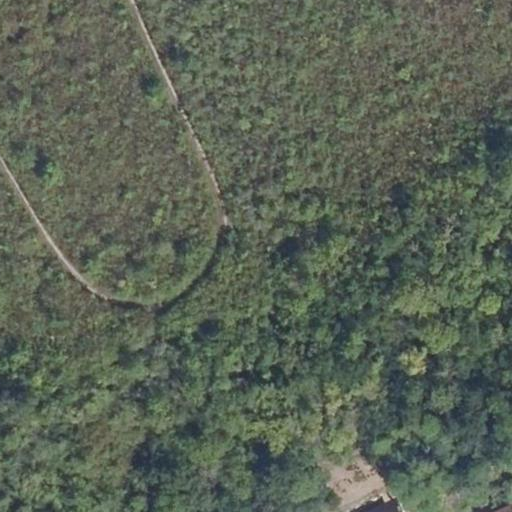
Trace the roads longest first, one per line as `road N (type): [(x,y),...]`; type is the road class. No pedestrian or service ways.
road 1 (track): [(0,150),(84,282),(106,299),(170,302),(215,265),(227,228)]
road 2 (track): [(214,181),(131,0)]
